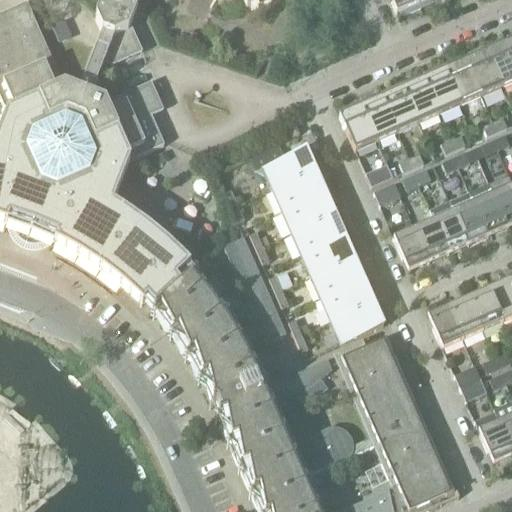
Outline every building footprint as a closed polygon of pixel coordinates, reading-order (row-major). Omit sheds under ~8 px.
[(0,220),(7,222),(9,223),(26,215),(47,223),(55,240),(57,241),(81,254),(103,269),(125,286),(145,304),(153,313),(183,285),(179,280),(184,275),(163,254),(141,236),(119,220),(105,212),(103,211),(119,169),(163,150),(138,92),(104,107),(89,102),(113,42),(124,46),(134,41),(129,29),(139,4),(148,0),(215,0),(216,2),(219,0),(222,0),(226,2),(229,7),(241,1),(245,12),(273,0),(103,0),(94,22),(101,37),(77,97),(63,91),(25,7),(9,14),(16,30),(0,36),(0,103),(14,136),(7,149),(0,145),(0,220)] [(419,12),(413,0),(388,0),(396,17),(401,14),(403,19),(418,12),(419,12)] [(413,0),(419,12),(420,12),(420,11),(432,6),(430,2),(433,0),(413,0)] [(483,50),(501,92),(511,86),(511,60),(506,46),(497,49),(495,45),(483,50)] [(472,60),(464,64),(480,101),(501,92),(483,50),(482,50),(482,51),(470,56),(472,60)] [(441,68),(459,110),(480,101),(464,64),(455,68),(454,63),(442,68),(441,68)] [(430,79),(422,82),(438,119),(459,110),(441,68),(440,69),(428,74),(430,79)] [(400,86),(399,87),(417,128),(438,119),(422,82),(414,86),(412,82),(400,87),(400,86)] [(389,97),(380,101),(397,137),(417,128),(399,87),(398,87),(399,87),(387,93),(389,97)] [(355,106),(354,106),(372,148),(397,137),(380,101),(372,104),(370,100),(355,107),(355,106)] [(372,148),(354,106),(354,107),(342,112),(344,117),(338,119),(354,156),(372,148)] [(501,122),(491,127),(496,137),(506,133),(501,122)] [(279,132),(285,145),(298,138),(293,126),(279,132)] [(496,137),(491,127),(481,131),(486,141),(496,137)] [(504,140),(492,145),(496,155),(508,150),(504,140)] [(460,141),(450,145),(454,155),(464,151),(460,141)] [(454,155),(450,145),(439,150),(444,160),(454,155)] [(496,155),(492,145),(480,150),(484,161),(496,155)] [(254,171),(285,158),(281,147),(250,159),(254,171)] [(261,172),(272,195),(315,176),(304,153),(261,172)] [(165,155),(157,158),(160,166),(168,162),(165,155)] [(464,157),(452,162),(457,173),(469,167),(464,157)] [(418,159),(408,163),(412,174),(422,169),(418,159)] [(457,173),(452,162),(440,168),(445,178),(457,173)] [(412,174),(408,163),(398,168),(402,178),(412,174)] [(364,179),(370,192),(392,183),(386,169),(364,179)] [(425,174),(413,180),(417,190),(429,185),(425,174)] [(272,195),(281,217),(324,198),(315,176),(272,195)] [(487,188),(491,198),(506,232),(511,229),(511,190),(511,189),(507,179),(500,182),(487,188)] [(417,190),(413,180),(401,185),(405,195),(417,190)] [(372,197),(379,212),(379,211),(399,202),(393,188),(373,197),(372,197)] [(487,188),(467,197),(487,241),(506,232),(491,198),(487,188)] [(224,198),(230,213),(237,210),(230,195),(224,198)] [(467,197),(448,205),(467,249),(487,241),(467,197)] [(281,217),(291,238),(334,220),(324,198),(281,217)] [(448,205),(428,214),(432,224),(447,258),(467,249),(448,205)] [(237,210),(230,213),(236,227),(243,224),(237,210)] [(291,238),(300,260),(343,241),(334,220),(291,238)] [(432,224),(412,233),(427,267),(447,258),(432,224)] [(392,242),(391,242),(392,244),(401,263),(402,263),(407,276),(427,267),(412,233),(392,242)] [(248,240),(255,254),(262,251),(258,243),(255,237),(248,240)] [(265,240),(258,243),(262,251),(268,248),(265,240)] [(285,338),(243,241),(223,250),(265,346),(285,338)] [(300,260),(310,282),(353,263),(343,241),(300,260)] [(262,251),(255,254),(261,269),(268,266),(262,251)] [(310,282),(320,304),(363,285),(353,263),(310,282)] [(172,335),(177,332),(188,357),(193,354),(202,381),(207,378),(213,402),(211,403),(212,405),(215,404),(221,416),(217,417),(218,420),(225,417),(227,427),(221,430),(220,429),(219,429),(220,432),(226,444),(237,470),(239,474),(248,496),(255,511),(312,511),(307,500),(299,482),(304,480),(372,450),(377,448),(384,463),(396,490),(417,481),(430,511),(433,511),(436,511),(435,510),(440,508),(438,504),(454,497),(457,502),(458,501),(444,469),(432,442),(422,419),(410,392),(398,365),(393,354),(392,354),(393,356),(387,359),(382,348),(386,346),(385,344),(369,351),(367,345),(355,351),(353,351),(336,359),(337,360),(338,359),(350,386),(362,413),(374,440),(350,451),(347,443),(342,437),(334,434),(326,435),(319,440),(315,448),(315,456),(320,464),(296,474),(285,449),(274,423),(263,398),(260,399),(255,387),(257,385),(243,357),(227,330),(209,305),(189,281),(189,280),(183,285),(153,313),(152,314),(154,316),(159,311),(172,335)] [(268,284),(274,298),(281,295),(275,281),(268,284)] [(511,298),(506,284),(486,293),(501,327),(511,322),(511,298)] [(320,304),(329,326),(372,307),(363,285),(320,304)] [(486,293),(466,302),(481,336),(501,327),(486,293)] [(281,295),(274,298),(281,313),(288,310),(281,295)] [(466,302),(447,311),(462,345),(481,336),(466,302)] [(372,307),(329,326),(339,349),(382,330),(372,307)] [(447,311),(426,319),(432,332),(431,332),(441,354),(462,345),(447,311)] [(287,327),(294,342),(300,339),(294,324),(287,327)] [(300,339),(294,342),(300,357),(307,354),(300,339)] [(505,358),(494,363),(498,374),(510,368),(505,358)] [(498,374),(494,363),(481,369),(486,379),(498,374)] [(272,388),(282,411),(311,389),(320,383),(331,375),(326,364),(272,388)] [(453,380),(459,394),(479,385),(474,371),(454,380),(453,379),(453,380)] [(511,373),(511,374),(500,379),(505,389),(511,385),(511,373)] [(505,389),(500,379),(488,384),(492,395),(505,389)] [(320,383),(311,389),(317,397),(326,391),(320,383)] [(479,385),(459,394),(465,408),(466,408),(465,407),(485,398),(479,385)] [(511,405),(492,414),(493,417),(511,459),(511,405)] [(511,459),(493,417),(473,426),(486,456),(492,468),(511,459)] [(430,511),(417,481),(396,490),(386,494),(386,495),(347,511),(430,511)]
